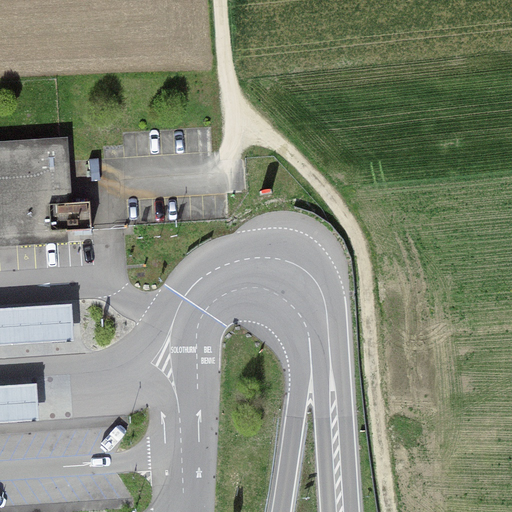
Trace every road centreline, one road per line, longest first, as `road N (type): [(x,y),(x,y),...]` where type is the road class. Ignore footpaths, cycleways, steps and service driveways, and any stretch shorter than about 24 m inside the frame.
road 1 (track): [(229,117),(324,178),(364,251),(397,511)]
road 2 (motorway): [(302,273),(295,421),(280,511)]
road 3 (track): [(221,0),(233,174)]
